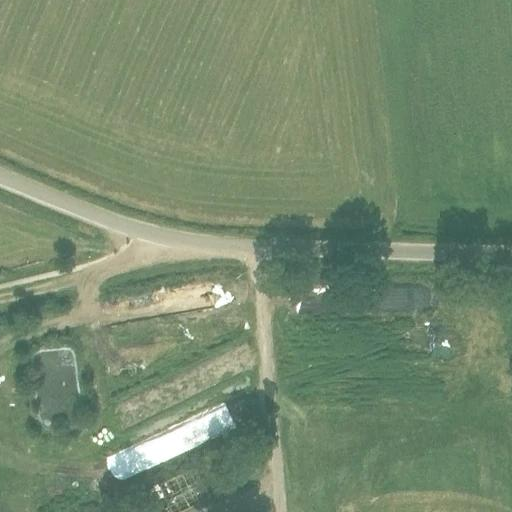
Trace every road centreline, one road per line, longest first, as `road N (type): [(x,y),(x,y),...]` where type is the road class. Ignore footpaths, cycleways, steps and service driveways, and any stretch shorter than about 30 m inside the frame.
road 1 (unclassified): [(511,256),(171,241),(0,176)]
road 2 (track): [(0,298),(86,278),(171,241)]
